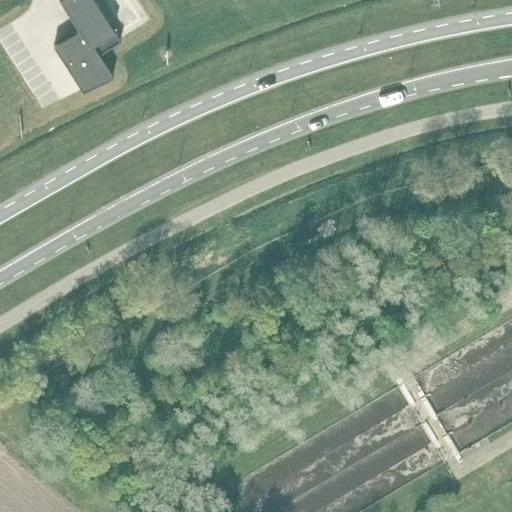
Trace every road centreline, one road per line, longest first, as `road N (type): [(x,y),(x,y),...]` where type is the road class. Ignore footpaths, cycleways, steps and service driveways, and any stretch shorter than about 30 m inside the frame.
road 1 (unclassified): [(0,325),(266,182),(403,132),(511,109)]
road 2 (primary): [(0,279),(246,147),(382,97),(511,68)]
road 3 (primary): [(511,19),(335,58),(245,90),(0,216)]
